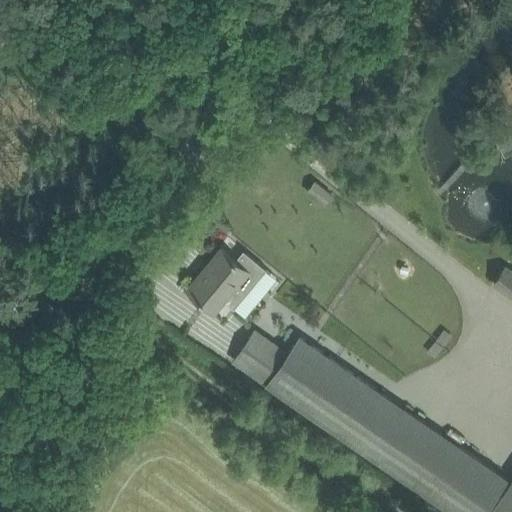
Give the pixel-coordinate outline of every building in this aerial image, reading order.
[(501,112),(486,122),(493,134),(509,124),(501,112)] [(222,248),(189,288),(215,309),(224,298),(233,306),(235,307),(267,269),(267,268),(265,266),(244,249),(236,259),(222,248)] [(511,297),(511,268),(505,264),(492,284),(511,297)] [(508,479),(300,333),(289,351),(255,328),(234,359),(452,511),(485,511),(497,494),(508,479)] [(511,511),(511,477),(487,511),(511,511)]
